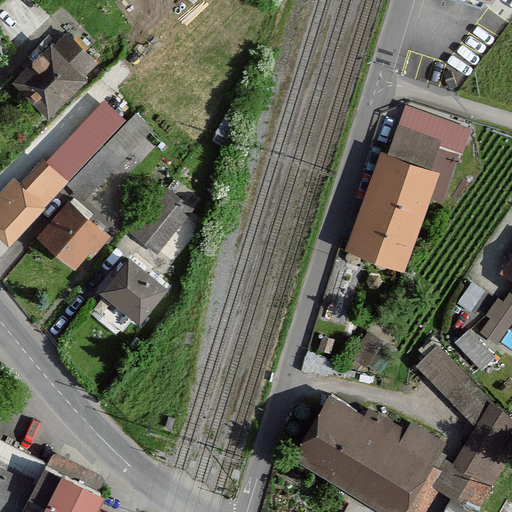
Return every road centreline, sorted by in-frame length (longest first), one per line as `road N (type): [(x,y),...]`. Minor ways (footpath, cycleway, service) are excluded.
road 1 (residential): [(381,87),(245,511)]
road 2 (primary): [(193,511),(102,440),(0,320)]
road 3 (residential): [(381,87),(511,122)]
